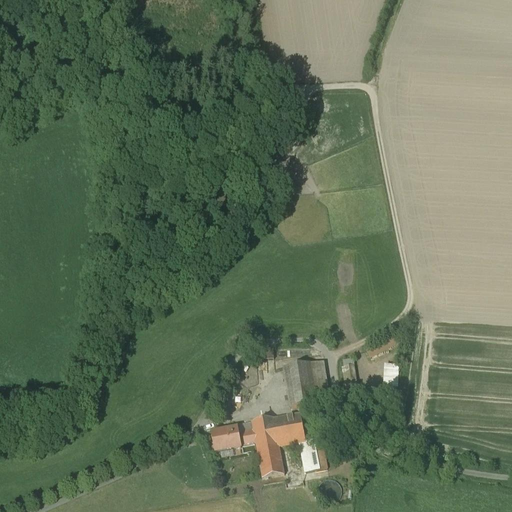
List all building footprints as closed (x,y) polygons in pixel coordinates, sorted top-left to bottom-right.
[(277,147),(268,161),(276,167),(286,153),(277,147)] [(389,338),(364,349),(369,361),(394,350),(389,338)] [(273,351),(256,351),(257,362),(274,361),(273,351)] [(324,364),(311,366),(317,402),(330,400),(324,364)] [(311,366),(285,370),(291,410),(317,406),(317,402),(311,366)] [(252,425),(254,434),(255,444),(262,481),(285,477),(280,450),(290,448),(306,445),(301,416),(252,425)] [(255,444),(254,434),(239,436),(238,431),(212,436),(216,455),(217,454),(216,453),(232,450),(233,451),(241,450),(241,447),(255,444)] [(306,445),(290,448),(291,453),(301,451),(306,476),(327,472),(322,442),(306,445)] [(326,506),(329,507),(332,506),(335,505),(338,503),(340,500),(341,497),(341,494),(341,491),(339,488),(337,486),(334,484),(331,483),(328,483),(325,484),(322,486),(320,488),(318,491),(317,494),(318,497),(319,500),(321,503),(323,505),(326,506)]
